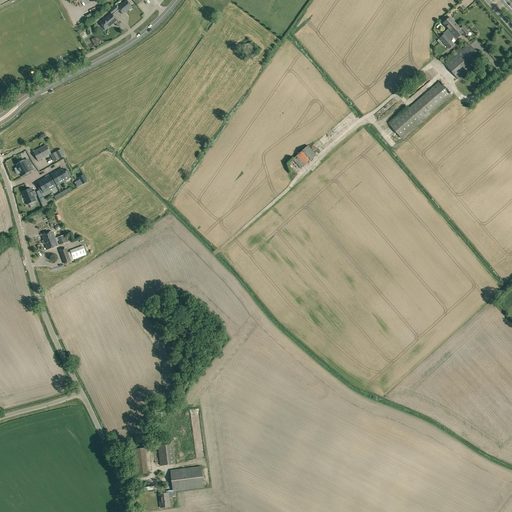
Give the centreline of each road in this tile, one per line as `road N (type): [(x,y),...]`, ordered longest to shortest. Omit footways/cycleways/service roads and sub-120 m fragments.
road 1 (track): [(359,122),(212,255),(333,381),(369,402)]
road 2 (track): [(359,122),(297,50),(254,86),(173,202),(219,248)]
road 3 (track): [(212,255),(173,216),(141,237),(230,341),(259,309)]
road 4 (unclassified): [(84,394),(47,323),(8,186)]
road 5 (track): [(390,143),(505,278)]
road 6 (secondary): [(45,87),(135,39),(176,0)]
road 7 (track): [(246,324),(160,225)]
road 8 (unclassified): [(136,511),(84,394)]
